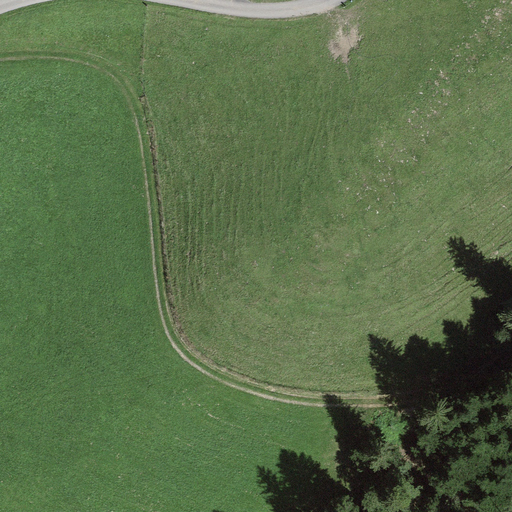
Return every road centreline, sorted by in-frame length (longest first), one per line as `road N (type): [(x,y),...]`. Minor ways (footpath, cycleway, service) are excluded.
road 1 (track): [(0,55),(79,53),(122,75),(145,149),(157,290),(173,334),(213,372),(285,397)]
road 2 (unclassified): [(322,0),(253,9),(190,0)]
